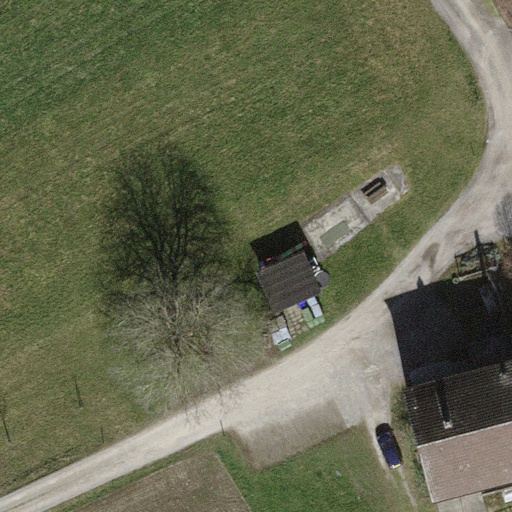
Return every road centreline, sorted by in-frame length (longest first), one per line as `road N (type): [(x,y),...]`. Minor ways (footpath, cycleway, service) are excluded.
road 1 (track): [(20,511),(221,424),(369,329),(454,235),(511,227)]
road 2 (unknown): [(450,0),(511,122)]
